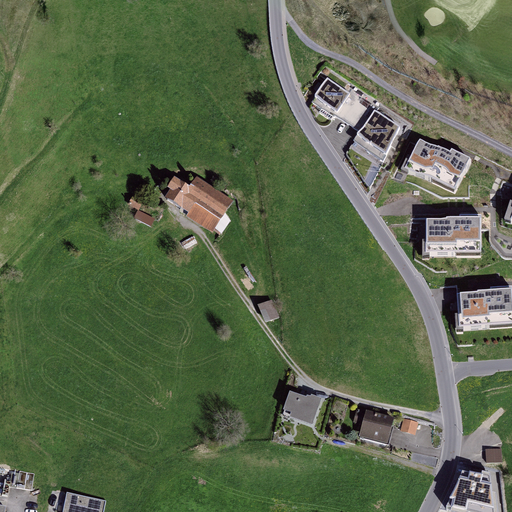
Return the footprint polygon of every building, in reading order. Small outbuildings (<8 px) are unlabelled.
[(370,116),(328,85),(313,105),(356,136),(370,116)] [(376,119),(355,152),(384,170),(405,137),(376,119)] [(473,176),(423,150),(408,180),(457,206),(473,176)] [(182,180),(167,205),(214,233),(229,207),(182,180)] [(481,229),(425,232),(427,266),(484,262),(481,229)] [(273,298),(259,302),(265,321),(279,317),(273,298)] [(511,298),(457,302),(459,336),(511,332),(511,298)] [(294,394),(285,419),(317,430),(326,406),(294,394)] [(364,429),(360,442),(390,450),(397,424),(360,413),(356,427),(364,429)] [(411,433),(408,445),(434,452),(440,429),(414,422),(411,433)] [(487,462),(502,462),(502,448),(486,448),(487,462)] [(454,464),(441,511),(467,511),(476,481),(466,479),(469,468),(454,464)] [(100,511),(103,503),(64,496),(60,511),(100,511)]
